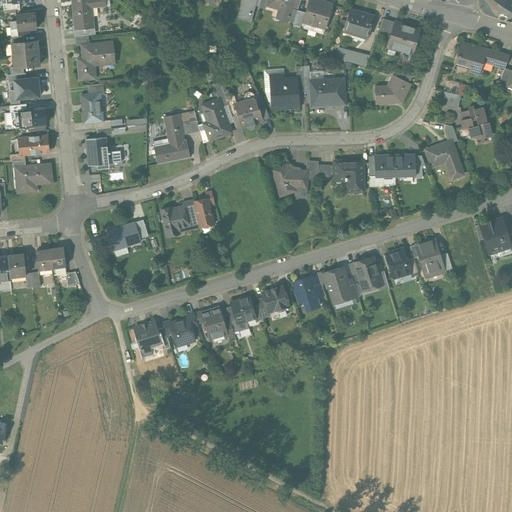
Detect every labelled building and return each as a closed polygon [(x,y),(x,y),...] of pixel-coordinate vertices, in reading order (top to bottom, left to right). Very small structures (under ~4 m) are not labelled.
[(104,0),(71,0),(75,37),(88,36),(92,35),(90,9),(105,7),(104,0)] [(244,0),(240,14),(250,17),(254,6),(255,0),(244,0)] [(267,0),(261,0),(259,8),(265,10),(266,7),(267,0)] [(267,0),(266,7),(280,11),(278,19),(288,22),(291,13),(294,0),(267,0)] [(300,0),(294,0),(291,13),(296,14),(297,11),(300,0)] [(303,23),(324,29),(332,5),(315,0),(309,0),(306,14),(303,23)] [(511,9),(511,0),(494,0),(503,6),(511,11),(511,10),(511,9)] [(511,11),(503,6),(499,12),(510,19),(511,16),(511,9),(511,10),(511,11)] [(344,29),(368,36),(373,17),(349,10),(344,29)] [(303,23),(306,14),(297,11),(296,14),(292,25),(301,28),(303,23)] [(29,30),(37,29),(35,14),(15,16),(17,31),(29,30)] [(379,31),(391,34),(394,23),(383,19),(379,31)] [(411,55),(412,56),(420,30),(395,22),(394,23),(391,34),(387,48),(402,53),(400,60),(408,63),(411,55)] [(10,38),(11,45),(24,43),(23,36),(18,37),(10,38)] [(89,45),(88,36),(75,37),(76,46),(83,46),(89,45)] [(11,45),(12,56),(38,53),(37,42),(24,43),(11,45)] [(89,45),(83,46),(85,59),(77,59),(79,81),(95,80),(94,65),(114,63),(113,50),(109,50),(108,43),(89,45)] [(498,54),(461,43),(457,55),(457,54),(454,63),(469,67),(468,72),(479,75),(483,63),(494,66),(498,54)] [(338,49),(336,60),(352,64),(365,67),(369,56),(338,49)] [(39,66),(38,53),(12,56),(14,68),(14,69),(23,68),(39,66)] [(507,56),(498,54),(494,66),(504,69),(509,57),(507,56)] [(298,80),(298,93),(304,92),(304,91),(302,67),(296,68),(297,80),(298,80)] [(499,84),(507,86),(511,73),(511,71),(504,69),(499,84)] [(397,78),(408,84),(412,77),(395,72),(393,76),(397,79),(397,78)] [(20,105),(19,99),(16,100),(14,81),(26,80),(25,74),(24,74),(11,75),(7,76),(10,106),(20,105)] [(284,76),(269,77),(271,110),(299,108),(298,93),(298,80),(297,80),(285,81),(284,76)] [(393,87),(375,88),(375,104),(401,103),(410,85),(408,84),(397,78),(397,79),(393,87)] [(14,81),(16,100),(19,99),(39,97),(37,79),(26,80),(14,81)] [(310,81),(309,81),(310,91),(311,107),(345,105),(343,79),(310,81)] [(219,101),(221,107),(227,105),(225,97),(220,83),(213,85),(219,101)] [(89,86),(90,95),(100,94),(103,94),(102,85),(89,86)] [(446,106),(457,109),(460,96),(444,92),(443,99),(448,100),(446,106)] [(233,95),(225,97),(227,105),(228,107),(234,106),(241,127),(246,126),(247,129),(250,130),(253,130),(255,126),(254,122),(261,119),(262,119),(259,109),(258,109),(257,106),(255,99),(254,99),(253,95),(249,93),(246,94),(244,97),(246,104),(237,107),(233,95)] [(90,95),(81,96),(84,124),(96,122),(103,122),(100,94),(90,95)] [(206,130),(209,140),(210,140),(230,133),(221,107),(219,101),(203,107),(209,123),(204,125),(206,130)] [(19,111),(26,111),(26,105),(20,105),(10,106),(9,106),(10,113),(19,112),(19,111)] [(263,105),(257,106),(258,109),(259,109),(262,119),(261,119),(262,121),(270,119),(263,105)] [(235,129),(241,127),(234,106),(228,107),(235,129)] [(467,128),(470,138),(475,137),(477,144),(485,142),(483,137),(492,135),(488,123),(486,123),(482,107),(473,109),(473,107),(468,109),(468,111),(461,113),(463,120),(460,121),(463,130),(467,128)] [(26,111),(19,111),(19,112),(20,128),(45,125),(44,109),(26,111)] [(194,112),(187,113),(189,122),(181,123),(183,136),(200,132),(194,112)] [(169,144),(153,147),(157,165),(190,159),(186,141),(184,141),(183,136),(181,123),(189,122),(187,113),(163,118),(169,144)] [(103,122),(96,122),(96,129),(111,128),(110,121),(103,122)] [(448,144),(452,143),(457,141),(452,127),(445,125),(444,131),(448,144)] [(111,128),(96,129),(97,137),(111,135),(111,128)] [(209,140),(206,130),(200,132),(203,144),(211,141),(210,140),(209,140)] [(47,137),(19,139),(21,155),(21,156),(25,155),(47,153),(46,146),(48,146),(47,137)] [(106,138),(85,140),(88,166),(121,163),(120,151),(108,152),(106,138)] [(440,145),(425,151),(431,168),(445,162),(452,180),(463,175),(452,143),(448,144),(441,147),(440,145)] [(394,156),(375,157),(375,177),(384,177),(384,186),(395,185),(395,176),(394,156)] [(414,176),(416,176),(415,157),(415,156),(394,156),(395,176),(414,176)] [(422,156),(415,157),(416,176),(414,176),(414,178),(422,178),(422,166),(426,166),(422,156)] [(375,177),(375,157),(369,157),(370,187),(382,187),(384,186),(384,177),(375,177)] [(307,171),(306,180),(317,181),(317,177),(318,165),(318,162),(307,161),(306,171),(307,171)] [(346,192),(363,191),(363,163),(348,164),(348,162),(334,162),(334,166),(335,178),(335,181),(346,180),(346,192)] [(290,164),(271,171),(280,197),(295,192),(297,196),(305,197),(306,180),(307,171),(306,171),(292,171),(290,164)] [(26,167),(16,168),(18,193),(28,192),(27,186),(38,185),(51,183),(50,165),(26,167)] [(334,166),(318,165),(317,177),(335,178),(334,166)] [(207,198),(209,207),(215,205),(212,192),(205,194),(206,199),(207,198)] [(194,201),(200,226),(213,223),(209,207),(207,198),(206,199),(194,201)] [(178,232),(178,233),(200,228),(200,226),(194,201),(182,204),(182,207),(183,208),(184,208),(188,227),(176,230),(177,232),(178,232)] [(183,208),(182,207),(172,210),(172,208),(161,210),(164,224),(164,225),(167,238),(179,235),(178,233),(178,232),(177,232),(176,230),(188,227),(184,208),(183,208)] [(481,225),(480,225),(484,236),(489,254),(509,248),(510,247),(507,236),(501,219),(481,225)] [(143,221),(135,224),(140,239),(148,237),(143,221)] [(115,227),(106,230),(113,251),(141,242),(140,239),(135,224),(135,223),(116,229),(115,227)] [(480,225),(481,225),(481,224),(474,226),(478,238),(484,236),(480,225)] [(419,257),(425,279),(443,273),(442,269),(443,268),(439,256),(434,239),(415,245),(419,257)] [(419,257),(415,245),(409,247),(413,258),(419,257)] [(49,251),(51,268),(65,266),(63,249),(49,251)] [(385,255),(393,278),(410,273),(406,261),(403,249),(385,255)] [(51,268),(49,251),(36,252),(38,269),(51,268)] [(447,253),(439,256),(443,268),(442,269),(443,273),(452,271),(447,253)] [(7,256),(10,276),(25,274),(23,255),(7,256)] [(10,276),(7,256),(0,257),(0,281),(10,280),(10,276)] [(355,264),(354,264),(357,275),(361,286),(368,284),(369,288),(379,285),(381,285),(378,273),(373,258),(367,260),(367,259),(365,258),(362,259),(360,261),(361,262),(355,264)] [(413,258),(406,261),(410,273),(411,278),(418,276),(413,258)] [(354,264),(355,264),(354,263),(348,264),(351,276),(357,275),(354,264)] [(348,286),(343,268),(341,268),(338,267),(334,268),(333,271),(324,273),(323,274),(326,283),(332,303),(351,297),(352,297),(348,286)] [(317,275),(320,284),(326,283),(323,274),(324,273),(324,271),(317,273),(317,275)] [(383,272),(378,273),(381,285),(379,285),(380,291),(389,289),(383,272)] [(39,273),(32,274),(33,288),(41,287),(39,273)] [(73,273),(66,273),(67,286),(74,285),(73,273)] [(32,274),(25,274),(26,276),(25,276),(26,289),(33,288),(32,274)] [(310,278),(315,295),(323,292),(320,284),(317,275),(310,278)] [(310,278),(293,283),(299,303),(304,301),(304,304),(312,301),(311,299),(316,297),(315,295),(310,278)] [(354,285),(348,286),(352,297),(351,297),(353,304),(359,302),(354,285)] [(289,310),(286,300),(282,288),(282,287),(262,293),(264,299),(269,313),(274,311),(278,313),(289,310)] [(288,287),(282,288),(286,300),(291,298),(288,287)] [(246,321),(255,318),(252,307),(249,297),(230,303),(232,306),(236,320),(239,331),(249,329),(246,321)] [(269,316),(269,313),(264,299),(257,301),(258,305),(262,318),(269,316)] [(263,320),(262,318),(258,305),(252,307),(255,318),(256,322),(263,320)] [(219,306),(200,312),(203,323),(209,341),(227,335),(228,335),(224,322),(219,306)] [(230,322),(236,320),(232,306),(226,308),(230,320),(230,322)] [(69,310),(60,313),(63,321),(72,318),(69,310)] [(200,312),(194,314),(197,324),(203,323),(200,312)] [(186,316),(187,318),(188,318),(191,329),(198,326),(197,324),(194,314),(186,316)] [(178,322),(170,324),(169,325),(172,332),(176,347),(186,344),(188,339),(194,338),(191,329),(188,318),(187,318),(178,321),(178,322)] [(235,338),(230,322),(230,320),(224,322),(228,335),(227,335),(229,340),(235,338)] [(149,347),(160,343),(161,343),(156,330),(154,322),(134,328),(143,357),(151,354),(149,347)] [(163,324),(164,328),(166,335),(170,334),(172,332),(169,325),(170,324),(169,322),(163,324)] [(164,328),(156,330),(161,343),(160,343),(162,351),(170,348),(166,335),(164,328)]
